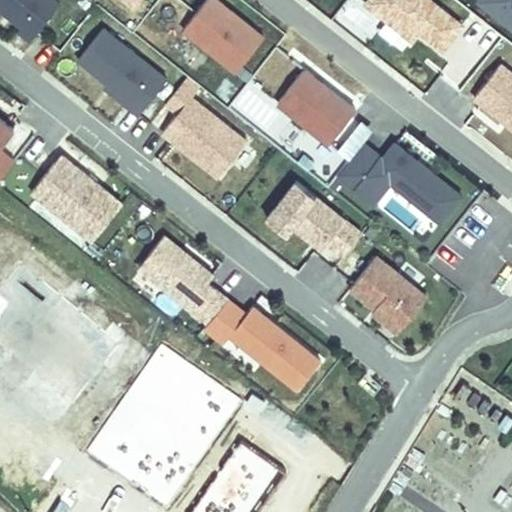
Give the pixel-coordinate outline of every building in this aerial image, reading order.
[(23,51),(52,14),(33,0),(0,0),(0,25),(13,36),(10,40),(23,51)] [(227,77),(254,42),(201,0),(174,35),(227,77)] [(453,28),(416,0),(362,0),(356,7),(403,44),(410,34),(434,53),(453,28)] [(507,29),(511,22),(511,0),(469,0),(507,29)] [(159,89),(95,39),(71,70),(121,110),(118,114),(131,124),(159,89)] [(511,82),(492,67),(465,101),(511,137),(511,82)] [(320,149),(347,114),(295,74),(268,108),(320,149)] [(238,152),(184,109),(193,97),(180,87),(159,114),(170,123),(155,143),(211,187),(238,152)] [(0,147),(7,138),(0,131),(0,181),(9,170),(0,162),(0,147)] [(452,203),(385,150),(373,166),(352,149),(327,182),(364,211),(381,190),(431,229),(452,203)] [(115,211),(54,163),(25,200),(86,248),(115,211)] [(353,244),(288,192),(258,229),(278,244),(284,237),(313,260),(319,254),(322,249),(338,263),(353,244)] [(434,248),(455,225),(445,217),(425,240),(434,248)] [(200,332),(219,308),(200,293),(206,285),(156,246),(131,277),(200,332)] [(338,263),(322,249),(319,254),(335,267),(338,263)] [(0,287),(0,346),(73,402),(122,339),(20,261),(0,287)] [(419,306),(368,266),(342,298),(367,318),(380,328),(377,332),(390,342),(419,306)] [(313,370),(245,316),(239,324),(219,308),(200,332),(197,337),(217,353),(223,345),(291,399),(313,370)] [(380,328),(367,318),(364,322),(377,332),(380,328)]
